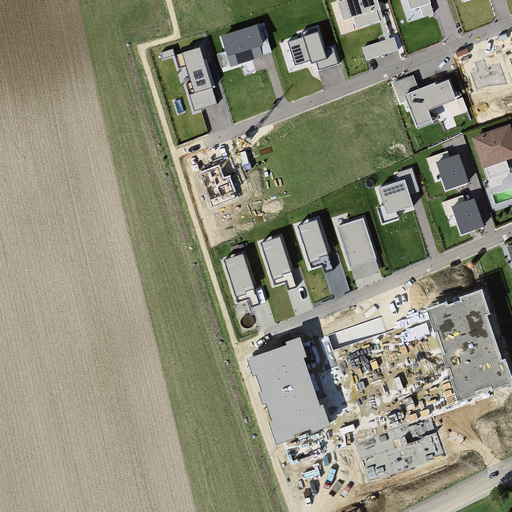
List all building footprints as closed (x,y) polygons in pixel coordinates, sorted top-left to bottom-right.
[(378,0),(345,0),(336,3),(342,22),(353,18),(357,29),(385,20),(378,0)] [(405,0),(409,10),(431,4),(429,0),(405,0)] [(262,24),(221,38),(225,52),(217,55),(222,68),(271,51),(262,24)] [(317,33),(289,43),(297,66),(315,60),(318,70),(339,63),(333,47),(323,51),(317,33)] [(217,104),(200,47),(182,53),(195,93),(189,95),(194,111),(217,104)] [(413,75),(392,84),(400,102),(406,100),(419,131),(434,125),(428,111),(456,99),(447,78),(419,90),(413,75)] [(511,133),(510,127),(474,138),(484,166),(511,157),(511,133)] [(448,152),(426,159),(430,172),(438,169),(446,192),(469,184),(459,155),(450,158),(448,152)] [(419,191),(411,169),(397,174),(399,180),(375,188),(384,215),(412,205),(408,195),(419,191)] [(464,195),(442,203),(447,216),(453,214),(461,234),(484,226),(474,199),(466,202),(464,195)] [(317,220),(298,226),(311,265),(322,262),(320,256),(328,254),(317,220)] [(363,220),(336,229),(354,280),(381,270),(363,220)] [(280,237),(261,243),(274,282),(285,279),(283,274),(292,271),(280,237)] [(242,254),(223,260),(236,300),(247,296),(245,291),(254,288),(242,254)] [(488,313),(480,291),(460,298),(462,301),(446,307),(445,303),(426,309),(435,333),(438,331),(445,354),(442,355),(447,369),(449,368),(453,378),(450,379),(458,401),(477,394),(475,391),(491,385),(492,389),(511,382),(504,361),(501,362),(484,314),(488,313)] [(307,356),(300,337),(285,342),(286,345),(247,359),(253,376),(256,375),(261,392),(259,393),(263,405),(266,403),(272,421),(269,422),(276,444),(295,438),(294,435),(311,429),(311,432),(330,426),(323,405),(320,405),(304,357),(307,356)]
